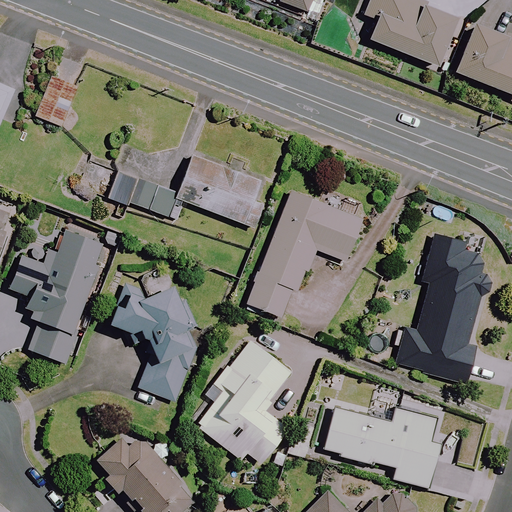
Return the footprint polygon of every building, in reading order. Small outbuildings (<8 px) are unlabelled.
[(281,0),(281,2),(305,11),(309,0),(281,0)] [(371,0),(365,17),(378,22),(370,42),(436,69),(457,18),(411,0),(371,0)] [(511,42),(473,27),(454,74),(511,97),(511,42)] [(79,87),(52,75),(34,116),(61,129),(79,87)] [(0,122),(14,91),(0,84),(0,122)] [(145,184),(136,206),(182,224),(190,205),(252,229),(261,207),(251,203),(259,182),(234,173),(191,156),(176,196),(145,184)] [(134,179),(117,174),(109,201),(126,206),(134,179)] [(361,220),(291,192),(245,304),(280,319),(291,290),(297,292),(314,250),(344,262),(361,220)] [(0,242),(5,229),(10,217),(0,213),(0,242)] [(104,243),(65,231),(57,255),(46,252),(42,264),(18,257),(8,291),(33,299),(26,320),(37,323),(28,352),(65,364),(104,243)] [(488,293),(492,280),(486,274),(490,260),(462,252),(465,244),(435,235),(420,285),(429,287),(416,332),(407,329),(396,365),(464,385),(475,349),(465,346),(480,297),(488,293)] [(109,325),(131,334),(135,345),(145,341),(152,351),(137,390),(175,405),(193,357),(198,355),(192,336),(187,337),(185,329),(194,327),(186,298),(177,300),(171,285),(144,298),(143,288),(125,281),(109,325)] [(290,373),(248,342),(214,386),(222,392),(195,427),(239,461),(245,453),(260,465),(287,429),(262,410),(290,373)] [(428,489),(439,447),(429,444),(435,418),(396,407),(391,424),(331,407),(320,448),(340,454),(339,457),(373,466),(374,463),(396,469),(394,474),(393,480),(428,489)] [(179,511),(193,501),(135,430),(94,464),(133,511),(139,511),(141,511),(179,511)] [(307,511),(408,511),(393,497),(385,506),(376,497),(360,511),(346,511),(327,493),(307,511)]
